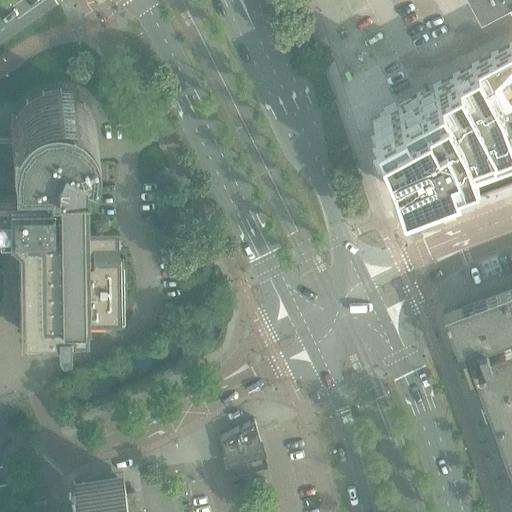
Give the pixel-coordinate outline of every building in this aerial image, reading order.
[(379,115),(372,118),(388,155),(400,193),(407,191),(511,151),(511,43),(433,86),(420,93),(379,115)] [(11,137),(0,137),(0,229),(5,230),(10,230),(19,237),(19,254),(24,254),(25,330),(57,329),(57,340),(57,341),(58,342),(58,343),(59,344),(61,345),(62,346),(63,346),(64,346),(65,346),(66,346),(68,345),(69,343),(70,342),(70,340),(70,326),(83,326),(124,325),(123,263),(123,258),(119,258),(119,233),(83,233),(83,190),(86,189),(85,160),(79,160),(79,153),(84,153),(84,152),(82,152),(82,144),(96,150),(97,137),(97,133),(96,129),(96,125),(95,121),(93,118),(92,114),(90,110),(88,108),(86,105),(84,103),(83,102),(80,99),(74,95),(71,93),(72,88),(60,88),(57,88),(53,88),(50,88),(47,89),(43,90),(39,91),(35,93),(30,96),(27,99),(24,101),(21,104),(20,106),(18,108),(16,110),(14,114),(11,112),(10,124),(10,126),(10,129),(10,131),(10,135),(11,137)] [(471,363),(472,364),(471,364),(511,473),(511,342),(509,335),(510,335),(509,333),(484,342),(484,340),(483,340),(481,335),(511,323),(511,284),(443,310),(456,343),(463,341),(464,343),(472,363),(471,363)] [(253,456),(253,454),(263,449),(254,418),(220,435),(227,462),(251,456),(253,456)] [(138,511),(135,491),(140,490),(140,489),(126,491),(123,474),(123,473),(73,481),(73,482),(78,511),(138,511)]
